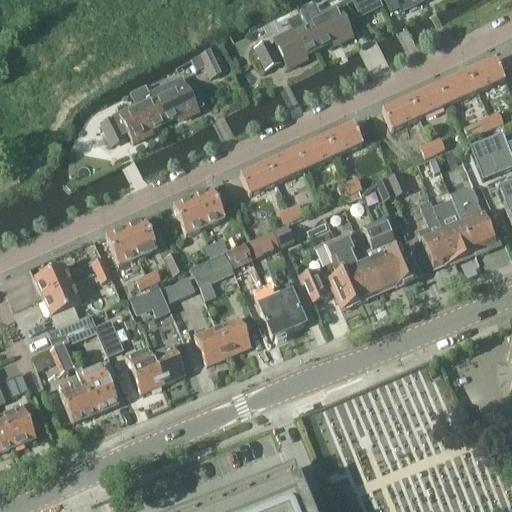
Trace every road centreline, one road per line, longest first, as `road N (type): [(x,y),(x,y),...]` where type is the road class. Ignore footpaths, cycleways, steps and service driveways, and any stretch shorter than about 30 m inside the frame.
road 1 (residential): [(511,26),(0,264)]
road 2 (tertiary): [(6,511),(270,396)]
road 3 (tertiary): [(270,396),(511,296)]
road 4 (residential): [(270,396),(320,511)]
